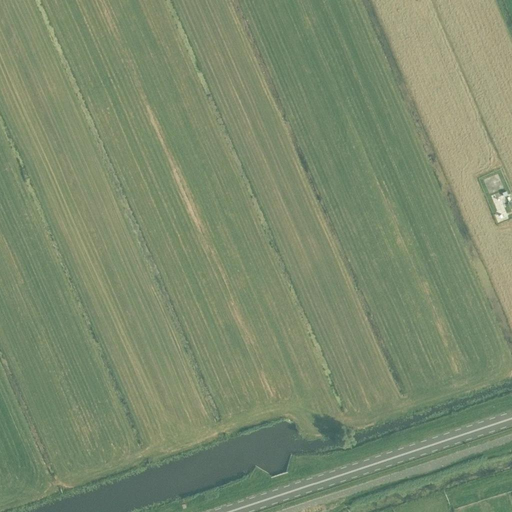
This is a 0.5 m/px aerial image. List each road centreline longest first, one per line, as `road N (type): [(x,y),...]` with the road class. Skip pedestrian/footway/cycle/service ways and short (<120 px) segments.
road 1 (primary): [(233,511),(511,420)]
road 2 (unclassified): [(288,511),(511,437)]
